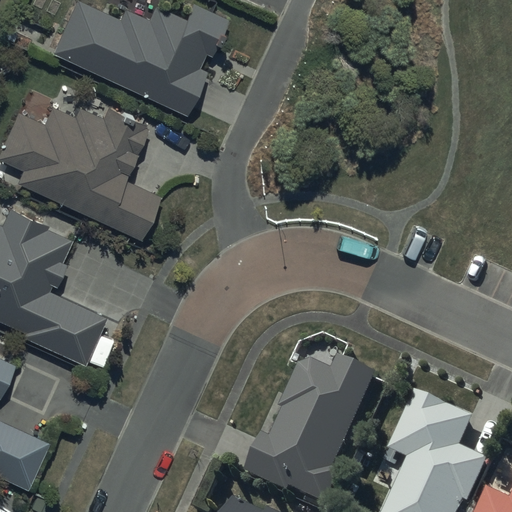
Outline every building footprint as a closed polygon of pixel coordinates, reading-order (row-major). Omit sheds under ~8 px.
[(77,1),(53,52),(184,111),(226,19),(188,1),(181,18),(153,5),(146,19),(122,8),(117,19),(77,1)] [(18,111),(0,149),(0,158),(23,170),(17,183),(138,239),(158,196),(123,179),(146,129),(143,127),(145,123),(106,104),(100,117),(78,107),(74,116),(52,106),(44,123),(18,111)] [(0,315),(24,326),(22,330),(83,357),(104,311),(48,285),(51,278),(55,280),(66,257),(61,255),(71,234),(46,222),(48,219),(7,201),(0,216),(0,315)] [(0,473),(27,485),(49,437),(0,415),(0,389),(14,358),(0,351),(0,473)] [(375,376),(338,360),(332,374),(312,365),(299,370),(281,412),(284,414),(271,442),(263,439),(247,476),(288,494),(289,492),(326,507),(339,475),(333,473),(375,376)] [(474,421),(416,396),(389,455),(408,464),(386,511),(460,511),(464,505),(468,507),(487,462),(461,451),(474,421)] [(511,511),(511,500),(511,503),(488,493),(479,511),(511,511)]
